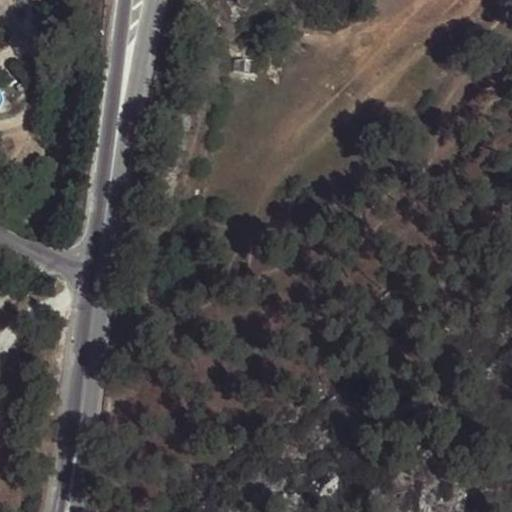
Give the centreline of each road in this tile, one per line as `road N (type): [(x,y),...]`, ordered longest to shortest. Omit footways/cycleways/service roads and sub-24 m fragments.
road 1 (tertiary): [(97,269),(134,39)]
road 2 (tertiary): [(80,438),(97,269)]
